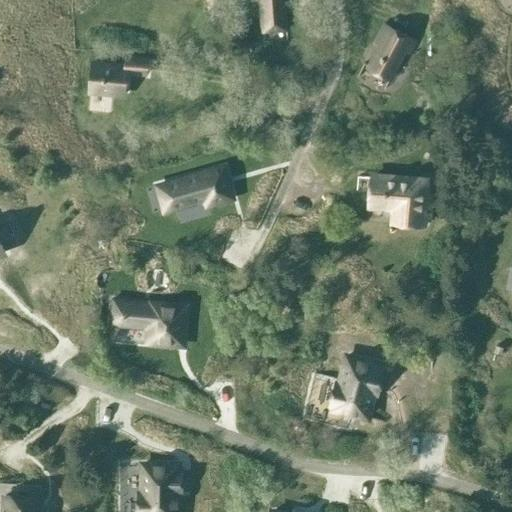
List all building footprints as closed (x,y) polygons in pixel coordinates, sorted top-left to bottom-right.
[(282,0),(260,0),(263,30),(285,29),(282,0)] [(409,52),(415,40),(384,25),(374,44),(379,46),(368,68),(389,79),(405,50),(409,52)] [(145,74),(146,60),(126,58),(126,66),(92,63),(90,92),(123,95),(126,72),(145,74)] [(232,198),(224,167),(162,184),(169,210),(206,200),(207,205),(232,198)] [(371,177),(369,204),(371,204),(373,207),(380,207),(382,205),(385,206),(396,206),(394,224),(421,226),(422,219),(430,219),(432,194),(424,193),(425,181),(406,180),(396,179),(371,177)] [(176,344),(182,344),(182,338),(185,308),(128,303),(127,302),(125,325),(150,327),(149,341),(176,344)] [(333,409),(367,418),(374,392),(377,393),(383,371),(379,370),(381,364),(347,356),(340,384),(336,383),(331,405),(334,406),(333,409)] [(178,470),(178,464),(143,464),(142,493),(139,493),(138,511),(177,511),(178,493),(181,493),(181,470),(178,470)] [(3,511),(38,511),(39,498),(5,496),(3,511)]
